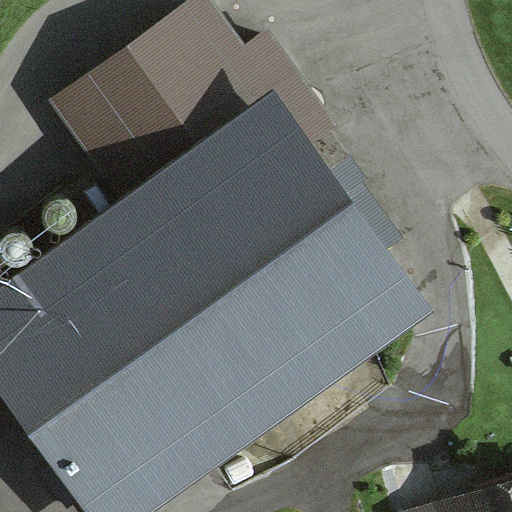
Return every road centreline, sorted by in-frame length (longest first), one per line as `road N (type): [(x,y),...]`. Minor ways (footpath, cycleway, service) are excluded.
road 1 (track): [(511,278),(456,160),(469,75)]
road 2 (tertiary): [(511,146),(469,75),(443,0)]
